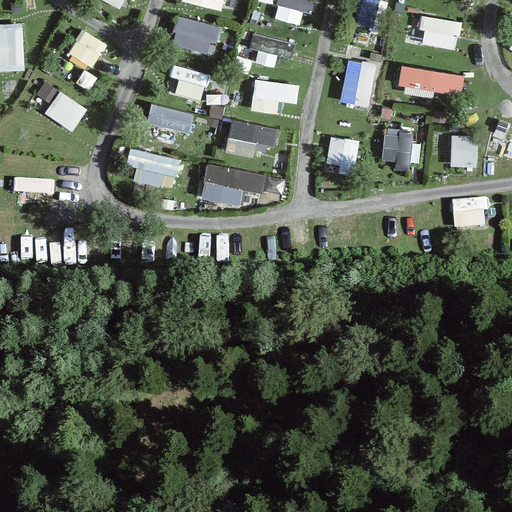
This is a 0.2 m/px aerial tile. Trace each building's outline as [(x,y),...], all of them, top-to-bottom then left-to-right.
[(226,0),(191,0),(225,9),(226,0)] [(314,0),(277,0),(277,1),(312,10),(314,0)] [(380,32),(386,0),(385,0),(373,0),(368,29),(380,32)] [(419,25),(459,34),(462,19),(422,11),(419,25)] [(221,24),(179,14),(175,27),(217,38),(221,24)] [(22,23),(0,23),(0,63),(23,62),(22,23)] [(106,43),(84,28),(77,38),(100,53),(106,43)] [(295,42),(253,32),(250,45),(292,56),(295,42)] [(361,61),(354,101),(368,104),(376,64),(361,61)] [(449,71),(403,61),(400,77),(446,87),(449,71)] [(174,92),(206,97),(210,70),(178,65),(174,92)] [(250,108),(282,112),(285,84),(254,80),(250,108)] [(86,106),(46,82),(39,93),(79,117),(86,106)] [(147,120),(187,130),(192,113),(152,102),(147,120)] [(232,133),(272,141),(275,126),(234,118),(232,133)] [(399,128),(394,169),(409,171),(414,130),(399,128)] [(477,134),(452,132),(450,163),(474,165),(477,134)] [(359,141),(346,138),(341,169),(354,171),(359,141)] [(179,159),(130,146),(127,160),(137,163),(134,174),(159,180),(162,170),(175,174),(179,159)] [(222,181),(262,188),(265,174),(225,166),(222,181)] [(454,199),(454,228),(488,227),(488,199),(454,199)]
